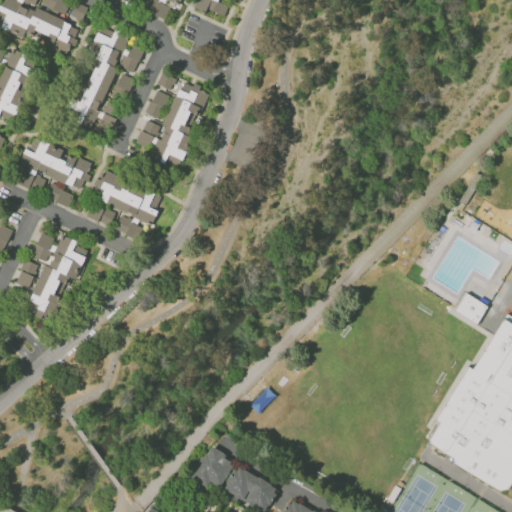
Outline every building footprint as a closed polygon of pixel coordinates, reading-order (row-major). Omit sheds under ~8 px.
[(64,54),(77,28),(33,5),(35,0),(0,0),(0,10),(6,14),(0,26),(0,28),(21,40),(24,33),(64,54)] [(64,13),(70,1),(68,0),(43,0),(42,4),(64,13)] [(195,0),(193,7),(205,13),(207,8),(223,16),(228,6),(216,0),(195,0)] [(69,15),(81,20),(87,7),(76,2),(69,15)] [(71,123),(111,133),(115,116),(102,113),(104,106),(105,106),(124,33),(97,26),(88,59),(71,123)] [(142,48),(129,44),(125,56),(119,54),(116,66),(135,71),(142,48)] [(0,76),(0,112),(1,110),(16,115),(25,91),(23,90),(31,68),(23,65),(27,54),(11,48),(0,76)] [(171,90),(176,78),(162,71),(156,84),(171,90)] [(126,100),(133,78),(120,74),(113,95),(126,100)] [(208,93),(199,90),(200,87),(180,80),(163,126),(145,119),(136,143),(151,148),(148,156),(171,165),(173,157),(182,161),(208,93)] [(145,112),(158,118),(168,95),(155,89),(145,112)] [(18,184),(41,192),(47,177),(82,189),(88,174),(86,173),(89,164),(61,154),(63,148),(30,137),(20,164),(25,166),(18,184)] [(151,225),(162,195),(102,171),(99,178),(95,177),(88,196),(122,209),(114,230),(137,239),(144,222),(151,225)] [(67,207),(73,195),(61,189),(55,201),(67,207)] [(109,226),(115,213),(91,202),(85,215),(109,226)] [(0,251),(3,252),(11,229),(0,225),(0,251)] [(88,247),(58,235),(56,238),(41,232),(30,257),(44,263),(24,310),(51,321),(61,297),(54,294),(59,281),(67,285),(70,277),(75,279),(88,247)] [(14,282),(28,288),(38,265),(24,259),(14,282)] [(466,293),(488,307),(477,324),(456,310),(466,293)] [(511,347),(511,313),(506,310),(491,334),(511,347)] [(220,487),(232,462),(223,458),(225,453),(206,444),(190,479),(208,487),(210,482),(220,487)] [(264,511),(278,488),(236,465),(221,491),(259,511),(264,511)] [(281,511),(315,511),(289,498),(281,511)]
